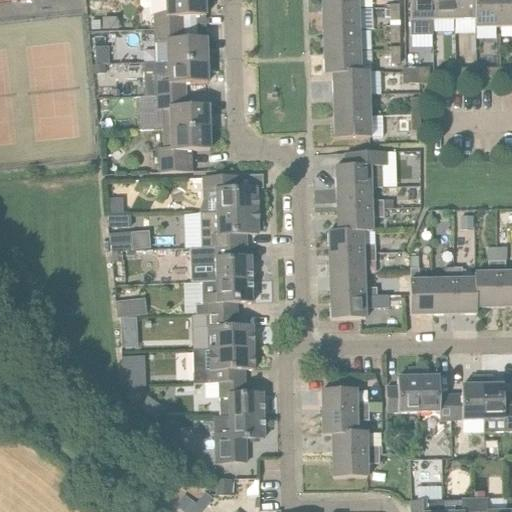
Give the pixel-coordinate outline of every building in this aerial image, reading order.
[(204,17),(203,0),(163,0),(164,15),(152,16),(153,30),(204,28),(204,17)] [(321,0),(322,12),(358,10),(357,0),(321,0)] [(409,0),(410,22),(433,22),(432,0),(409,0)] [(432,0),(433,22),(454,22),(453,0),(432,0)] [(474,22),(474,29),(476,29),(475,0),(453,0),(454,22),(474,22)] [(475,0),(476,29),(497,29),(496,0),(475,0)] [(511,28),(511,0),(496,0),(497,29),(511,28)] [(390,22),(398,22),(398,6),(389,6),(390,22)] [(322,33),(359,32),(358,10),(322,12),(322,33)] [(90,22),(90,31),(100,31),(100,22),(90,22)] [(390,43),(399,43),(399,27),(390,27),(390,43)] [(165,45),(166,64),(205,62),(205,49),(206,49),(206,40),(205,40),(204,28),(153,30),(153,45),(165,45)] [(359,32),(322,33),(323,55),(360,53),(359,32)] [(136,53),(137,35),(123,35),(123,52),(136,53)] [(108,48),(94,48),(94,65),(108,65),(108,48)] [(390,65),(399,64),(399,48),(390,48),(390,65)] [(367,75),(367,73),(361,73),(360,53),(323,55),(323,76),(367,75)] [(154,83),(155,97),(186,96),(185,86),(206,85),(205,62),(166,64),(157,64),(157,83),(154,83)] [(94,66),(94,75),(104,75),(104,66),(94,66)] [(428,85),(428,84),(428,68),(415,69),(415,85),(428,85)] [(511,68),(498,69),(498,79),(511,78),(511,68)] [(415,85),(415,69),(402,69),(402,85),(415,85)] [(454,69),(438,70),(438,80),(455,80),(454,69)] [(471,79),(471,69),(454,69),(455,80),(471,79)] [(498,79),(498,69),(482,69),(482,79),(498,79)] [(332,97),(368,96),(367,75),(323,76),(324,77),(332,77),(332,97)] [(208,116),(208,107),(187,108),(186,96),(155,97),(156,112),(161,112),(162,130),(208,129),(207,116),(208,116)] [(368,96),(332,97),(333,119),(369,118),(368,96)] [(410,117),(419,116),(419,100),(410,100),(410,117)] [(410,133),(420,133),(419,116),(410,117),(410,133)] [(333,119),(334,142),(370,140),(370,139),(382,139),(381,118),(369,119),(369,118),(333,119)] [(109,122),(101,123),(101,132),(110,132),(109,122)] [(157,150),(158,175),(186,174),(186,153),(208,152),(208,129),(162,130),(162,150),(157,150)] [(335,191),(369,190),(369,177),(381,176),(381,168),(369,168),(368,167),(334,169),(335,191)] [(231,179),(202,180),(203,202),(202,202),(198,215),(257,214),(256,191),(232,192),(231,179)] [(335,191),(336,213),(382,211),(382,202),(370,203),(369,190),(335,191)] [(107,200),(107,217),(122,217),(122,200),(107,200)] [(392,202),(382,202),(382,211),(392,210),(392,202)] [(371,233),(370,225),(370,220),(383,219),(382,211),(336,213),(336,234),(327,234),(327,235),(371,233)] [(257,225),(258,225),(257,214),(198,215),(182,215),(184,250),(200,249),(200,250),(246,249),(246,236),(257,236),(257,225)] [(108,229),(131,229),(131,217),(108,217),(108,229)] [(460,217),(460,232),(472,232),(472,217),(460,217)] [(133,233),(134,252),(151,252),(151,233),(133,233)] [(327,235),(328,256),(374,255),(374,246),(362,247),(361,234),(371,234),(371,233),(327,235)] [(131,234),(108,235),(109,252),(132,250),(131,234)] [(511,274),(505,275),(504,263),(506,263),(506,248),(495,249),(496,310),(511,309),(511,274)] [(201,284),(202,284),(251,283),(251,260),(247,260),(246,249),(200,250),(188,251),(189,284),(201,284)] [(475,310),(496,310),(495,249),(486,249),(486,263),(487,262),(487,275),(474,276),(475,316),(475,310)] [(112,253),(112,264),(122,263),(122,252),(112,253)] [(328,256),(328,278),(363,277),(362,264),(375,263),(374,255),(328,256)] [(418,270),(417,258),(408,258),(409,270),(418,270)] [(453,316),(475,316),(474,276),(473,276),(473,282),(461,282),(461,269),(453,270),(452,270),(453,316)] [(409,318),(432,317),(431,282),(418,282),(418,270),(409,270),(409,283),(408,283),(409,318)] [(432,317),(453,316),(452,270),(443,270),(444,282),(431,282),(432,317)] [(328,278),(329,299),(376,298),(376,289),(363,290),(363,277),(328,278)] [(237,305),(252,305),(251,283),(202,284),(202,305),(196,305),(196,318),(208,318),(208,317),(237,317),(237,305)] [(329,299),(330,322),(364,321),(364,311),(388,310),(388,298),(376,298),(329,299)] [(114,304),(116,320),(128,318),(125,303),(114,304)] [(253,350),(253,328),(237,328),(237,317),(208,317),(208,318),(209,351),(253,350)] [(120,331),(136,331),(136,319),(120,319),(120,331)] [(253,350),(209,351),(192,352),(193,386),(219,385),(228,384),(245,384),(244,373),(254,372),(253,350)] [(386,415),(420,414),(419,370),(407,370),(407,380),(397,380),(397,389),(386,389),(386,415)] [(427,370),(419,370),(420,414),(439,414),(439,423),(452,422),(451,395),(439,395),(438,379),(427,379),(427,370)] [(129,388),(145,387),(145,375),(128,376),(129,388)] [(461,388),(461,395),(451,395),(452,422),(461,422),(461,423),(484,422),(483,378),(471,378),(472,387),(461,388)] [(492,378),(483,378),(484,422),(484,433),(503,433),(511,432),(511,393),(503,394),(503,387),(492,387),(492,378)] [(228,384),(219,385),(219,400),(219,407),(229,407),(229,419),(263,418),(263,395),(245,396),(245,384),(228,384)] [(321,392),(321,415),(368,414),(368,405),(355,406),(355,392),(321,392)] [(137,409),(147,416),(155,404),(146,397),(137,409)] [(368,423),(368,414),(321,415),(321,436),(365,436),(365,434),(356,435),(356,423),(368,423)] [(381,422),(381,414),(368,414),(368,423),(381,422)] [(263,418),(229,419),(212,419),(214,466),(246,465),(245,441),(264,440),(263,418)] [(331,438),(331,458),(378,457),(378,448),(366,449),(365,436),(321,436),(321,438),(331,438)] [(378,466),(378,457),(331,458),(332,480),(366,480),(366,466),(378,466)] [(215,483),(215,498),(231,498),(231,483),(215,483)] [(175,507),(181,511),(202,511),(211,501),(205,496),(204,495),(195,506),(183,496),(175,507)] [(484,500),(474,500),(473,511),(488,511),(488,499),(484,500)] [(460,511),(473,511),(474,500),(460,500),(460,511)] [(442,511),(442,502),(410,503),(410,511),(442,511)]
